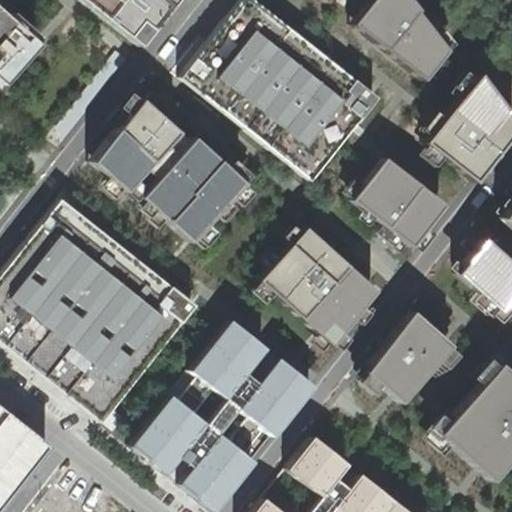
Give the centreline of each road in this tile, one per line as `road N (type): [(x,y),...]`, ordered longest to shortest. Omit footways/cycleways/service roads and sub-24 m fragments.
road 1 (residential): [(227,511),(511,155)]
road 2 (residential): [(0,235),(187,0)]
